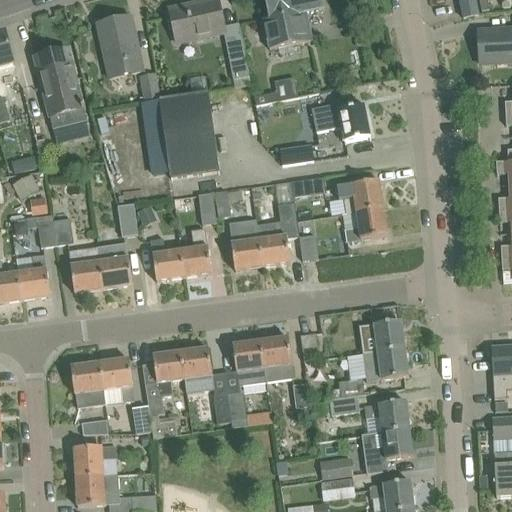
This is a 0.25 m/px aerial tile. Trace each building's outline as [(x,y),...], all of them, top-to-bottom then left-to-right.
[(264,22),(270,52),(311,44),(305,15),(324,11),(321,0),(265,0),(270,21),(264,22)] [(459,0),(464,20),(479,17),(475,0),(459,0)] [(487,0),(486,0),(480,2),(482,13),(490,12),(487,0)] [(225,35),(223,26),(218,1),(198,5),(199,9),(171,15),(175,35),(173,35),(174,41),(177,41),(178,45),(225,35)] [(103,49),(110,81),(143,74),(131,19),(102,26),(107,49),(103,49)] [(225,35),(236,86),(252,83),(240,30),(239,23),(223,26),(225,35)] [(511,31),(479,33),(481,67),(511,64),(511,31)] [(5,32),(0,33),(0,77),(16,73),(5,32)] [(68,52),(35,60),(57,146),(92,138),(77,84),(84,82),(81,71),(74,73),(68,52)] [(140,79),(145,103),(160,99),(155,75),(140,79)] [(295,80),(275,84),(278,94),(255,99),(257,107),(299,99),(295,80)] [(161,103),(172,181),(221,174),(210,96),(161,103)] [(5,99),(0,100),(0,125),(11,123),(5,99)] [(316,135),(342,130),(345,145),(371,139),(364,108),(352,111),(351,104),(312,112),(316,135)] [(312,148),(280,152),(283,169),(314,164),(312,148)] [(34,158),(25,161),(28,173),(37,171),(34,158)] [(509,176),(510,188),(511,188),(511,163),(508,163),(497,164),(497,177),(509,176)] [(13,185),(22,202),(41,192),(32,175),(13,185)] [(294,184),(296,200),(328,195),(326,179),(294,184)] [(344,202),(346,217),(384,211),(380,183),(352,187),(352,189),(338,191),(340,202),(344,202)] [(499,201),(499,213),(511,212),(511,188),(510,188),(511,200),(499,201)] [(216,195),(220,221),(232,219),(228,193),(216,195)] [(200,197),(204,227),(217,225),(213,195),(200,197)] [(46,201),(31,203),(33,217),(48,216),(46,201)] [(279,225),(257,228),(263,270),(287,266),(284,241),(298,240),(294,206),(277,208),(279,225)] [(136,207),(120,209),(124,240),(139,238),(136,207)] [(158,224),(152,210),(139,216),(145,230),(158,224)] [(346,217),(343,217),(345,233),(347,244),(388,238),(384,211),(346,217)] [(511,224),(511,212),(499,213),(500,225),(511,224)] [(71,220),(53,223),(53,224),(56,247),(75,245),(71,220)] [(263,270),(257,228),(256,223),(230,227),(233,247),(232,247),(236,273),(263,270)] [(303,226),(305,239),(323,236),(321,223),(303,226)] [(27,224),(14,225),(16,238),(28,236),(27,224)] [(53,224),(39,226),(43,249),(56,247),(53,224)] [(195,251),(181,253),(185,280),(212,277),(206,232),(192,234),(195,251)] [(303,240),(300,240),(303,264),(319,262),(316,238),(303,240)] [(164,241),(152,243),(157,284),(185,280),(181,253),(166,255),(164,241)] [(126,246),(98,250),(104,291),(133,287),(130,261),(129,261),(126,246)] [(511,248),(501,249),(502,261),(511,260),(511,248)] [(98,250),(69,254),(75,296),(104,291),(98,250)] [(18,276),(22,303),(51,299),(48,272),(46,272),(44,258),(33,260),(35,274),(18,276)] [(511,260),(502,261),(503,273),(511,272),(511,260)] [(2,261),(0,261),(0,306),(22,303),(18,276),(4,278),(2,261)] [(376,340),(378,355),(405,351),(402,324),(375,327),(375,328),(360,330),(362,341),(376,340)] [(302,339),(305,365),(319,363),(316,337),(302,339)] [(289,340),(261,344),(267,386),(282,384),(294,383),(292,367),(293,367),(289,340)] [(267,386),(261,344),(233,348),(237,375),(239,389),(252,388),(267,386)] [(511,348),(492,349),(495,401),(508,401),(507,393),(511,392),(511,348)] [(209,351),(181,355),(185,381),(188,397),(215,393),(213,380),(209,351)] [(378,355),(364,357),(368,383),(382,382),(409,379),(405,351),(378,355)] [(157,383),(145,385),(149,407),(153,438),(153,441),(179,438),(177,419),(161,421),(161,417),(167,416),(165,400),(171,399),(169,384),(185,381),(181,355),(154,358),(157,383)] [(130,362),(101,366),(104,392),(121,390),(123,405),(134,404),(132,387),(133,387),(130,362)] [(104,392),(101,366),(72,370),(75,397),(76,397),(78,411),(106,407),(104,392)] [(363,381),(339,385),(342,401),(358,398),(365,397),(363,381)] [(308,386),(294,388),(299,421),(313,419),(308,386)] [(244,395),(228,397),(233,424),(233,430),(249,428),(244,395)] [(233,424),(228,397),(214,400),(218,426),(233,424)] [(361,414),(358,398),(342,401),(330,403),(332,416),(333,418),(361,414)] [(330,403),(314,405),(317,419),(332,416),(330,403)] [(381,420),(383,435),(410,431),(406,404),(379,407),(379,408),(365,409),(367,422),(381,420)] [(507,404),(495,405),(495,414),(508,414),(507,404)] [(149,407),(135,409),(139,440),(141,440),(150,438),(153,438),(149,407)] [(511,419),(493,421),(494,442),(511,441),(511,419)] [(110,435),(108,423),(83,426),(85,436),(110,435)] [(413,459),(410,431),(383,435),(364,438),(369,477),(387,475),(386,463),(413,459)] [(150,438),(141,440),(143,448),(152,447),(150,438)] [(511,441),(494,442),(494,456),(495,456),(497,501),(511,499),(511,441)] [(75,451),(77,480),(104,478),(103,462),(118,461),(118,449),(103,450),(103,449),(75,451)] [(321,465),(324,481),(352,477),(350,461),(321,465)] [(104,478),(77,480),(78,509),(106,508),(106,505),(108,505),(120,505),(120,501),(118,478),(104,478)] [(494,478),(480,478),(481,493),(494,492),(494,478)] [(321,486),(324,503),(355,499),(353,482),(321,486)] [(383,488),(369,489),(371,502),(374,502),(375,511),(409,511),(414,511),(411,484),(383,487),(383,488)] [(157,511),(157,498),(132,500),(132,511),(157,511)]
